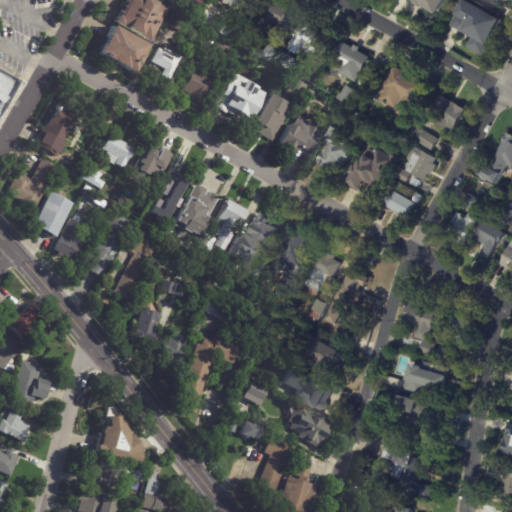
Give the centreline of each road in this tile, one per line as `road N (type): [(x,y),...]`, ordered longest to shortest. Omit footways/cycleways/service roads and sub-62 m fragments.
road 1 (residential): [(511,305),(55,53)]
road 2 (residential): [(323,511),(412,249),(511,67)]
road 3 (tertiary): [(229,511),(0,237)]
road 4 (residential): [(458,511),(475,356),(507,303)]
road 5 (residential): [(511,96),(338,0)]
road 6 (residential): [(40,511),(90,343)]
road 7 (residential): [(0,151),(86,0)]
